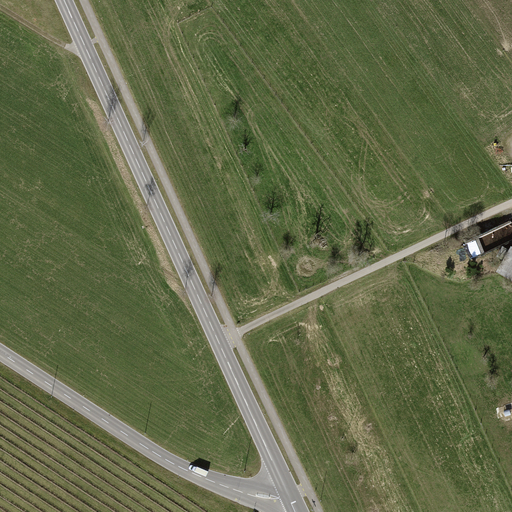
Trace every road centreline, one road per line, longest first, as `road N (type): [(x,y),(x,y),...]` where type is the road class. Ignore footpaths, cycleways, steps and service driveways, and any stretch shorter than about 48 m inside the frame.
road 1 (primary): [(65,0),(291,496)]
road 2 (tertiary): [(291,496),(230,489),(181,467),(0,353)]
road 3 (track): [(219,341),(511,202)]
